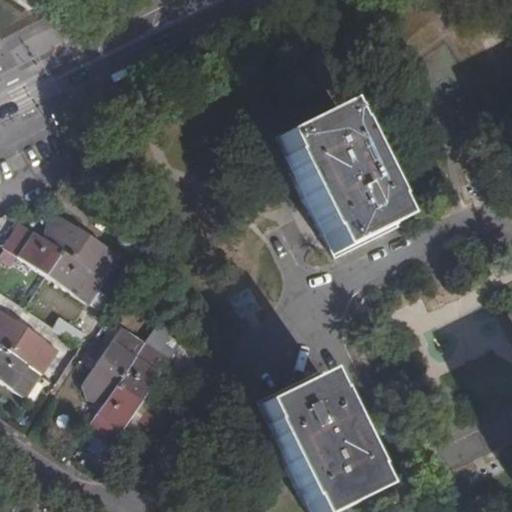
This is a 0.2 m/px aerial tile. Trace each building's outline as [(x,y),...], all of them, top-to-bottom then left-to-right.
[(6,0),(28,14),(33,7),(38,9),(41,4),(45,7),(49,0),(6,0)] [(346,127),(337,109),(273,140),(282,159),(281,160),(318,237),(319,236),(329,256),(394,225),(384,204),(385,203),(348,126),(346,127)] [(43,223),(41,240),(60,253),(102,281),(117,258),(59,218),(43,223)] [(0,247),(0,248),(44,278),(60,253),(41,240),(16,224),(0,247)] [(86,306),(102,281),(60,253),(44,278),(86,306)] [(0,349),(39,376),(56,351),(0,313),(0,349)] [(56,322),(51,333),(79,344),(84,333),(56,322)] [(82,401),(103,404),(113,387),(142,344),(118,327),(79,387),(82,401)] [(166,360),(142,344),(113,387),(138,403),(166,360)] [(0,384),(23,400),(39,376),(0,349),(0,384)] [(307,511),(334,511),(377,491),(367,471),(369,471),(331,395),(329,396),(320,376),(256,407),(265,427),(263,427),(301,504),(303,503),(307,511)] [(109,446),(138,403),(113,387),(103,404),(85,430),(109,446)]
